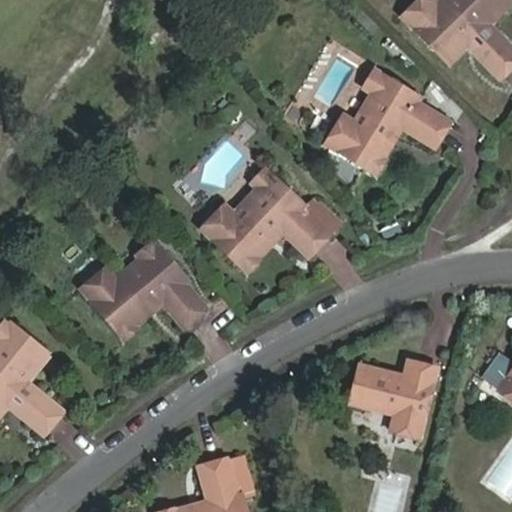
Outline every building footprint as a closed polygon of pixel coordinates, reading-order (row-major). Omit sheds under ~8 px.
[(396,16),(404,23),(421,7),(413,0),(396,16)] [(421,7),(404,23),(401,26),(435,65),(445,68),(453,63),(456,59),(460,53),(459,44),(454,37),(463,28),(466,26),(473,34),(482,26),(498,8),(502,10),(507,4),(507,0),(437,0),(437,1),(443,7),(434,15),(428,9),(423,5),(421,7)] [(437,1),(428,9),(434,15),(443,7),(437,1)] [(459,44),(460,53),(470,64),(494,39),(482,26),(473,34),(466,26),(463,28),(454,37),(459,44)] [(511,67),(511,58),(494,39),(470,64),(492,86),(511,67)] [(365,93),(375,77),(366,72),(357,89),(365,93)] [(414,100),(375,77),(365,93),(353,113),(363,118),(357,130),(338,118),(335,126),(331,124),(321,140),(326,141),(322,148),(364,175),(374,175),(380,165),(376,163),(385,146),(373,141),(380,132),(390,137),(394,130),(431,151),(445,125),(411,108),(414,100)] [(385,146),(390,137),(380,132),(373,141),(385,146)] [(243,184),(252,194),(268,178),(258,169),(243,184)] [(268,178),(252,194),(232,213),(239,220),(233,226),(219,212),(214,218),(210,214),(197,223),(202,228),(198,234),(240,276),(250,268),(249,261),(262,250),(253,240),(260,233),(270,243),(279,236),(300,261),(322,238),(296,212),(301,208),(268,178)] [(253,240),(262,250),(270,243),(260,233),(253,240)] [(113,276),(144,311),(152,304),(174,334),(198,315),(177,288),(179,285),(148,248),(144,251),(140,248),(131,252),(127,256),(126,258),(130,264),(113,276)] [(120,331),(135,319),(105,282),(98,274),(70,294),(114,345),(125,338),(120,331)] [(135,319),(144,311),(113,276),(105,282),(135,319)] [(15,388),(20,382),(35,365),(39,365),(45,357),(46,353),(14,327),(10,328),(3,322),(0,325),(0,415),(1,415),(0,414),(0,408),(3,405),(7,400),(0,394),(0,391),(7,383),(15,388)] [(511,357),(488,391),(511,407),(511,357)] [(399,361),(394,379),(393,385),(379,382),(381,376),(347,366),(337,403),(384,414),(377,434),(409,442),(426,367),(399,361)] [(393,385),(394,379),(381,376),(379,382),(393,385)] [(15,415),(33,392),(20,382),(15,388),(7,383),(0,391),(0,394),(7,400),(3,405),(15,415)] [(62,414),(33,392),(15,415),(42,438),(62,414)] [(511,501),(511,433),(484,486),(511,501)] [(238,511),(234,497),(225,499),(217,457),(187,465),(198,506),(191,509),(191,511),(238,511)]
